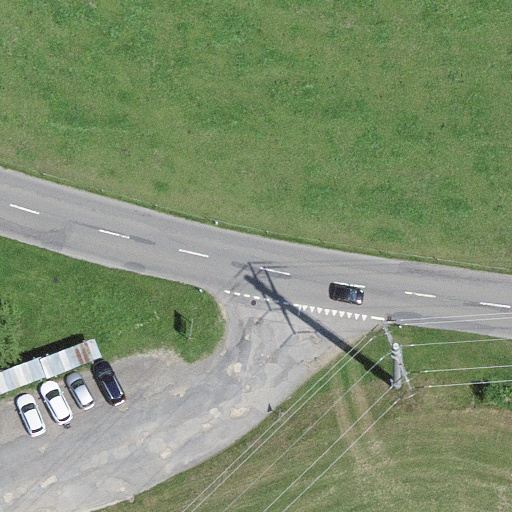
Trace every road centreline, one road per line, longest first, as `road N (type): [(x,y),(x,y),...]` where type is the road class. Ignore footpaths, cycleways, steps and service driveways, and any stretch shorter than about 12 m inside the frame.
road 1 (primary): [(0,201),(233,265),(511,308)]
road 2 (track): [(13,511),(237,399),(275,357),(309,278)]
